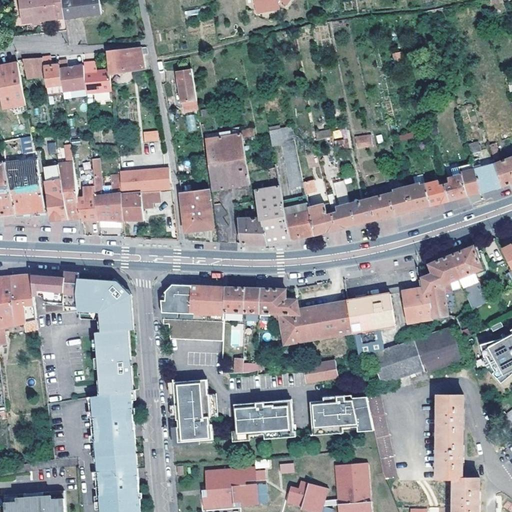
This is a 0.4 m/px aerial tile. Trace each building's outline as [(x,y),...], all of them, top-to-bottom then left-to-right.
[(62,0),(22,0),(23,7),(21,7),(21,14),(24,14),(24,17),(25,21),(33,21),(33,23),(40,22),(40,20),(47,19),(65,18),(64,13),(62,0)] [(62,0),(64,13),(101,8),(99,0),(62,0)] [(254,0),(255,6),(260,10),(265,11),(270,11),(279,10),(278,4),(280,1),(286,6),(290,0),(254,0)] [(64,13),(65,18),(102,13),(101,8),(64,13)] [(110,70),(110,74),(145,69),(143,54),(148,53),(147,47),(127,49),(108,51),(110,70)] [(393,61),(403,60),(402,52),(393,53),(393,61)] [(24,59),(28,78),(46,76),(43,57),(33,58),(24,59)] [(46,76),(48,87),(63,84),(60,65),(53,66),(52,57),(43,57),(46,76)] [(63,84),(64,90),(64,91),(88,87),(86,72),(86,62),(69,64),(68,57),(59,58),(60,65),(63,84)] [(86,62),(86,72),(97,71),(97,61),(86,62)] [(27,107),(19,63),(0,66),(0,90),(4,111),(27,107)] [(179,71),(182,88),(184,88),(185,92),(182,93),(184,103),(187,102),(188,108),(200,106),(194,68),(179,71)] [(88,93),(112,91),(110,74),(110,70),(97,71),(86,72),(88,87),(88,93)] [(48,87),(49,93),(64,90),(63,84),(48,87)] [(196,131),(195,115),(186,115),(187,131),(196,131)] [(38,129),(42,151),(42,152),(48,151),(58,149),(56,140),(54,127),(38,129)] [(281,128),(270,130),(273,145),(284,143),(281,128)] [(143,131),(144,142),(159,141),(158,130),(143,131)] [(508,130),(501,132),(504,144),(511,142),(508,130)] [(415,138),(413,133),(400,137),(402,142),(415,138)] [(251,184),(248,171),(242,134),(206,140),(208,159),(212,191),(213,190),(251,184)] [(36,152),(33,136),(22,137),(26,162),(38,160),(36,152)] [(372,136),(357,138),(358,147),(373,145),(372,136)] [(305,183),(295,137),(285,139),(286,145),(283,148),(292,190),(305,183)] [(349,139),(334,142),(337,151),(351,148),(349,139)] [(495,142),(490,144),(495,158),(499,157),(495,142)] [(483,149),(482,143),(471,146),(473,151),(483,149)] [(58,149),(60,159),(74,157),(72,147),(63,149),(58,149)] [(317,155),(315,147),(304,150),(306,158),(317,155)] [(94,159),(95,168),(96,178),(104,177),(101,151),(94,151),(94,159)] [(511,155),(496,162),(503,186),(511,182),(511,155)] [(12,164),(7,164),(18,215),(22,214),(37,213),(46,212),(38,160),(26,162),(12,164)] [(478,167),(485,191),(493,189),(503,186),(496,162),(478,167)] [(61,165),(70,220),(76,220),(83,219),(80,198),(75,163),(61,165)] [(18,215),(7,164),(0,165),(0,216),(5,216),(18,215)] [(62,221),(70,220),(61,165),(44,167),(52,222),(62,221)] [(128,181),(145,179),(143,166),(127,168),(128,181)] [(85,197),(80,198),(83,219),(83,221),(100,221),(96,178),(95,168),(91,169),(80,171),(81,180),(83,180),(85,197)] [(462,175),(468,195),(475,194),(482,192),(476,169),(461,173),(462,175)] [(465,196),(468,195),(462,175),(444,180),(450,200),(465,196)] [(105,195),(104,177),(96,178),(100,221),(101,229),(124,229),(124,221),(121,194),(120,176),(113,176),(114,194),(105,195)] [(441,203),(450,200),(444,180),(427,185),(432,205),(441,203)] [(408,187),(414,210),(427,206),(432,205),(427,185),(422,186),(422,184),(408,187)] [(259,201),(262,216),(268,245),(279,242),(291,240),(284,200),(281,186),(258,190),(259,201)] [(399,214),(414,210),(408,187),(394,191),(394,193),(390,194),(395,214),(399,214)] [(209,189),(180,193),(185,232),(215,229),(209,189)] [(161,191),(121,194),(124,221),(144,221),(142,208),(142,203),(153,203),(162,202),(161,191)] [(390,194),(371,199),(376,219),(387,217),(395,214),(390,194)] [(308,196),(284,200),(291,240),(303,237),(316,235),(310,209),(308,196)] [(351,204),(357,224),(366,222),(376,219),(371,199),(351,204)] [(220,202),(214,203),(219,243),(229,243),(222,230),(226,227),(220,216),(223,213),(220,202)] [(351,204),(332,209),(337,229),(348,227),(357,224),(351,204)] [(326,205),(310,209),(316,235),(326,232),(337,229),(332,209),(328,210),(326,205)] [(257,244),(268,245),(262,216),(239,219),(243,243),(257,244)] [(475,308),(489,301),(476,271),(484,268),(475,246),(463,251),(454,255),(463,276),(461,277),(475,308)] [(435,317),(451,315),(447,292),(453,291),(451,281),(461,277),(463,276),(454,255),(431,264),(434,273),(424,278),(426,287),(427,291),(430,290),(435,317)] [(65,277),(64,304),(79,305),(77,294),(79,278),(80,273),(66,272),(65,277)] [(35,297),(45,298),(45,304),(64,305),(64,304),(65,277),(37,276),(31,275),(22,276),(11,277),(17,326),(38,321),(35,297)] [(0,278),(0,329),(5,329),(12,327),(17,326),(11,277),(0,278)] [(77,294),(79,305),(79,309),(104,311),(104,322),(129,321),(134,321),(133,296),(118,284),(113,283),(79,278),(77,294)] [(170,324),(171,339),(225,340),(226,311),(226,288),(226,287),(197,285),(173,284),(167,291),(168,301),(164,301),(165,325),(170,324)] [(426,287),(407,290),(413,321),(435,317),(430,290),(427,291),(426,287)] [(226,288),(226,311),(247,312),(247,288),(235,288),(226,288)] [(261,312),(262,289),(253,289),(247,288),(247,312),(261,312)] [(287,299),(286,290),(262,289),(261,312),(274,313),(277,322),(282,321),(287,344),(355,331),(349,300),(301,309),(298,299),(287,299)] [(402,323),(396,292),(383,294),(349,300),(355,331),(402,323)] [(13,335),(39,330),(38,321),(17,326),(12,327),(13,335)] [(129,321),(104,322),(105,332),(130,331),(129,321)] [(360,356),(373,352),(382,383),(424,369),(425,372),(463,358),(453,328),(406,343),(402,323),(355,331),(360,356)] [(511,324),(481,340),(485,352),(488,352),(495,367),(493,368),(502,378),(511,369),(511,324)] [(105,332),(98,333),(98,340),(99,351),(99,358),(100,370),(101,381),(101,397),(131,392),(133,392),(131,358),(130,331),(105,332)] [(337,361),(306,367),(308,381),(339,376),(337,361)] [(208,381),(174,383),(175,396),(176,406),(176,419),(177,428),(178,443),(199,442),(213,441),(212,426),(210,426),(210,419),(210,415),(218,415),(216,395),(208,396),(208,381)] [(99,398),(91,399),(99,511),(136,511),(135,505),(139,504),(137,470),(134,470),(132,440),(135,440),(134,436),(131,392),(101,397),(99,398)] [(436,479),(453,479),(453,511),(478,511),(479,495),(479,478),(462,477),(462,459),(463,412),(463,395),(437,394),(436,479)] [(326,405),(313,406),(315,434),(344,432),(359,431),(374,430),(369,405),(369,402),(354,403),(354,400),(340,401),(340,404),(326,405)] [(398,482),(382,400),(369,405),(374,430),(375,434),(383,475),(387,485),(398,482)] [(292,403),(235,406),(237,438),(250,438),(265,437),(294,435),(292,403)] [(177,428),(171,428),(172,446),(199,445),(199,442),(178,443),(177,428)] [(279,464),(280,474),(294,473),(294,463),(279,464)] [(371,511),(368,464),(335,466),(338,511),(371,511)] [(254,467),(203,470),(204,489),(205,496),(200,496),(201,508),(232,506),(232,502),(238,502),(239,506),(256,505),(255,484),(243,485),(243,481),(263,480),(262,471),(254,471),(254,467)] [(303,508),(316,511),(323,511),(331,486),(304,478),(301,487),(293,485),(288,502),(303,506),(303,508)] [(65,511),(64,491),(4,496),(5,511),(65,511)] [(511,511),(511,503),(507,500),(503,507),(510,511),(511,511)]
